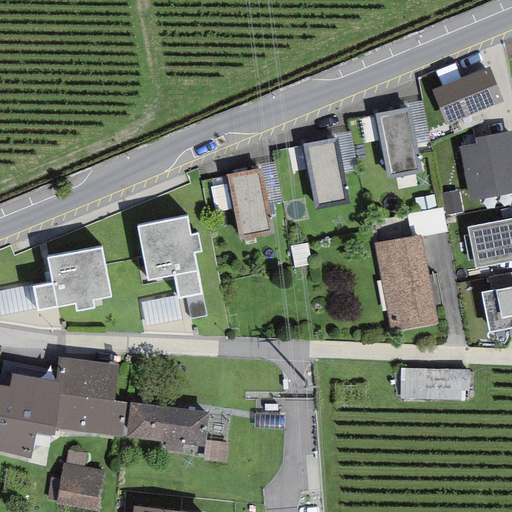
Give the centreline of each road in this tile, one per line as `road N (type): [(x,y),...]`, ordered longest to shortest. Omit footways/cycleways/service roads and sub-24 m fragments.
road 1 (residential): [(511,14),(0,225)]
road 2 (unclassified): [(0,334),(60,344),(511,361)]
